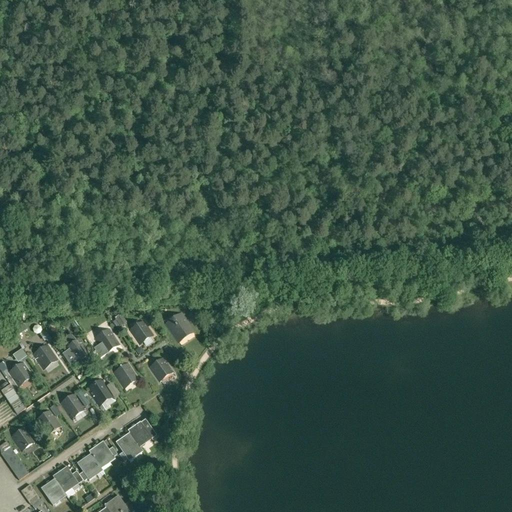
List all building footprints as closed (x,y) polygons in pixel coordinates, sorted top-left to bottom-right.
[(195,333),(181,313),(180,314),(181,315),(168,325),(180,343),(195,333)] [(115,320),(121,328),(128,323),(122,315),(115,320)] [(145,321),(130,332),(141,346),(156,335),(145,321)] [(25,325),(9,327),(11,335),(26,333),(25,325)] [(36,327),(33,331),(36,335),(42,335),(44,331),(41,327),(36,327)] [(110,330),(97,339),(108,354),(121,345),(110,330)] [(79,340),(76,342),(73,337),(67,341),(70,346),(67,349),(69,352),(76,362),(78,365),(91,355),(80,339),(79,340)] [(48,346),(35,356),(45,371),(59,362),(48,346)] [(12,356),(17,364),(27,358),(21,349),(12,356)] [(76,362),(69,352),(64,355),(71,365),(76,362)] [(165,359),(150,369),(160,383),(175,373),(165,359)] [(25,364),(10,374),(20,388),(34,378),(25,364)] [(128,364),(115,373),(126,389),(139,380),(138,379),(128,364)] [(102,381),(89,389),(89,388),(89,389),(100,406),(114,398),(102,380),(102,381)] [(27,409),(11,386),(3,392),(18,415),(27,409)] [(75,394),(62,404),(73,420),(86,410),(75,394)] [(62,429),(51,412),(37,422),(49,438),(62,429)] [(143,423),(130,432),(132,435),(141,449),(154,440),(152,438),(143,423)] [(26,428),(12,438),(22,452),(37,443),(26,428)] [(141,449),(132,435),(118,445),(131,463),(144,453),(141,449)] [(104,443),(91,453),(92,455),(102,469),(116,460),(104,443)] [(92,455),(79,465),(91,482),(104,472),(102,469),(92,455)] [(29,476),(19,460),(10,466),(20,481),(29,476)] [(68,468),(54,478),(56,481),(66,495),(80,485),(68,468)] [(56,481),(42,491),(53,507),(68,497),(66,495),(56,481)] [(31,486),(22,493),(31,506),(40,499),(31,486)] [(129,511),(119,497),(106,506),(107,509),(109,511),(129,511)] [(40,500),(32,505),(35,509),(44,504),(41,499),(40,500)]
